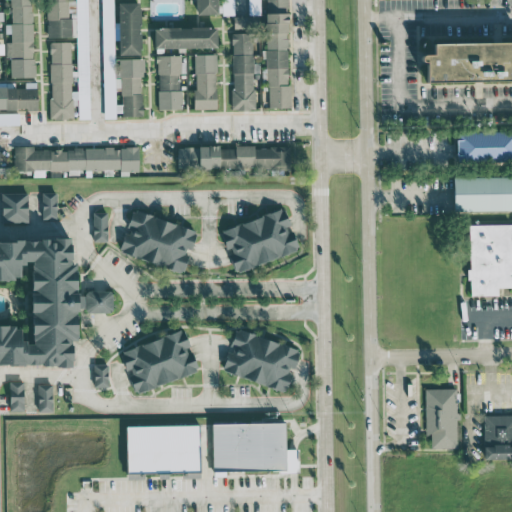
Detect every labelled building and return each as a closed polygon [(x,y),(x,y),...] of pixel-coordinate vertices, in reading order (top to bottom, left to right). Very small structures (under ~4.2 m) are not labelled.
[(0,54),(7,55),(8,78),(32,77),(28,0),(8,0),(10,41),(2,42),(2,32),(0,31),(0,54)] [(67,37),(66,0),(42,0),(43,37),(67,37)] [(73,0),(74,37),(85,37),(84,0),(73,0)] [(118,1),(138,0),(138,6),(140,6),(141,22),(139,22),(139,31),(140,31),(141,47),(139,47),(139,53),(118,53),(118,1)] [(217,0),(218,12),(197,12),(197,6),(195,7),(195,0),(217,0)] [(229,0),(218,0),(219,14),(230,13),(229,0)] [(269,106),(290,106),(290,84),(287,83),(288,37),(286,37),(286,32),(287,31),(287,21),(288,21),(288,10),(277,9),(266,11),(266,21),(264,21),(265,32),(266,32),(265,49),(261,49),(261,58),(265,58),(266,67),(261,67),(262,85),(268,85),(269,106)] [(154,27),(154,46),(217,46),(216,27),(209,27),(209,24),(191,25),(191,26),(179,26),(178,25),(160,25),(160,27),(154,27)] [(229,108),(234,108),(234,110),(246,110),(246,108),(252,108),(252,88),(250,88),(250,72),(257,72),(257,63),(251,63),(250,54),(249,54),(249,32),(227,32),(227,45),(229,45),(229,54),(228,54),(228,72),(230,72),(230,89),(228,89),(229,108)] [(411,81),(511,79),(511,52),(511,40),(419,42),(419,53),(411,53),(411,81)] [(86,119),(86,67),(79,67),(79,69),(68,69),(68,41),(46,41),(47,118),(73,118),(73,119),(86,119)] [(155,55),(155,62),(157,62),(157,73),(158,73),(159,90),(158,90),(158,108),(181,108),(181,90),(179,89),(178,73),(181,73),(180,55),(169,53),(155,55)] [(192,54),(213,54),(213,108),(191,108),(191,89),(193,89),(193,73),(192,73),(192,54)] [(122,115),(142,115),(142,114),(143,114),(143,103),(141,103),(141,92),(140,92),(140,90),(141,91),(140,76),(143,75),(143,71),(144,71),(144,58),(130,56),(115,59),(115,76),(120,76),(120,94),(121,94),(122,103),(115,103),(116,112),(122,112),(122,115)] [(0,87),(0,108),(33,109),(33,88),(0,87)] [(0,125),(16,125),(16,113),(0,113),(0,125)] [(511,160),(511,130),(450,131),(451,161),(511,160)] [(10,171),(133,169),(133,147),(30,148),(29,145),(10,146),(10,171)] [(178,147),(178,169),(285,167),(285,145),(178,147)] [(511,175),(446,177),(447,211),(511,209),(511,175)] [(37,219),(52,218),(51,191),(36,192),(37,219)] [(0,221),(23,221),(22,192),(0,192),(0,221)] [(292,249),(278,207),(215,228),(222,251),(223,251),(229,270),(292,249)] [(190,229),(126,210),(121,225),(122,225),(115,252),(177,271),(190,229)] [(88,241),(102,241),(101,211),(87,212),(88,241)] [(463,224),(465,296),(493,295),(493,286),(511,285),(511,258),(508,259),(507,223),(463,224)] [(0,279),(2,279),(2,276),(8,275),(7,264),(17,263),(18,260),(21,260),(21,264),(19,264),(20,270),(18,270),(18,289),(20,289),(20,293),(17,292),(16,311),(20,311),(20,315),(18,315),(19,333),(21,333),(21,343),(15,343),(14,328),(8,329),(8,327),(3,328),(2,325),(0,325),(0,365),(11,365),(11,363),(16,363),(17,364),(25,364),(25,363),(29,363),(30,365),(38,365),(38,364),(44,365),(44,366),(59,366),(59,360),(60,359),(59,339),(64,339),(64,263),(58,263),(58,237),(42,237),(40,238),(29,238),(29,240),(12,240),(12,239),(0,239),(0,279)] [(106,291),(71,292),(72,307),(80,307),(80,312),(106,311),(106,291)] [(294,349),(230,329),(224,347),(223,346),(215,371),(279,391),(287,367),(288,367),(294,349)] [(192,372),(184,346),(184,347),(179,330),(114,349),(121,373),(123,373),(128,391),(192,372)] [(103,387),(103,364),(89,364),(88,386),(103,387)] [(19,381),(4,381),(3,410),(18,411),(19,381)] [(47,384),(32,384),(33,411),(48,411),(47,384)] [(424,385),(424,447),(456,447),(456,385),(424,385)] [(511,414),(483,414),(483,459),(511,459),(511,414)] [(207,471),(293,470),(292,448),(278,448),(278,422),(206,423),(207,471)] [(192,424),(118,426),(119,472),(193,470),(192,424)]
